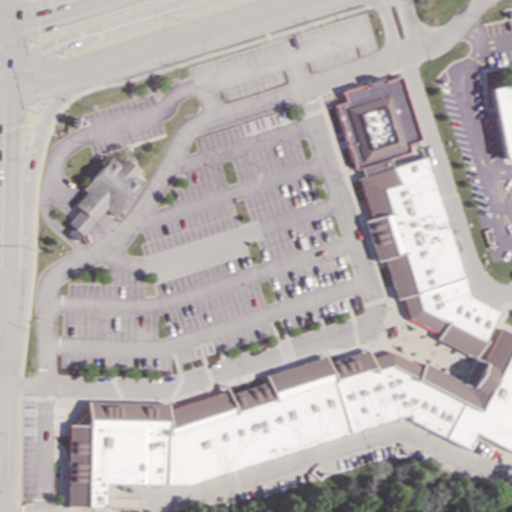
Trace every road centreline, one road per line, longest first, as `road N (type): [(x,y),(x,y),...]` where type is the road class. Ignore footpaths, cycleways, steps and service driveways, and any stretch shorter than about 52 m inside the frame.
road 1 (primary): [(5,95),(306,0)]
road 2 (primary): [(201,0),(55,45),(6,70)]
road 3 (primary): [(0,211),(49,108),(79,71)]
